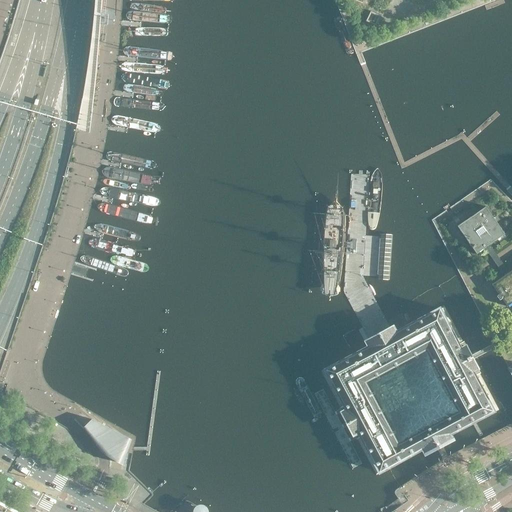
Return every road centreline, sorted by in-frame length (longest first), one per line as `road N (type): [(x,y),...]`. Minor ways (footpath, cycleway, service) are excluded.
road 1 (trunk): [(0,323),(62,145),(78,0)]
road 2 (trunk): [(0,238),(76,0)]
road 3 (trunk): [(46,0),(0,178)]
